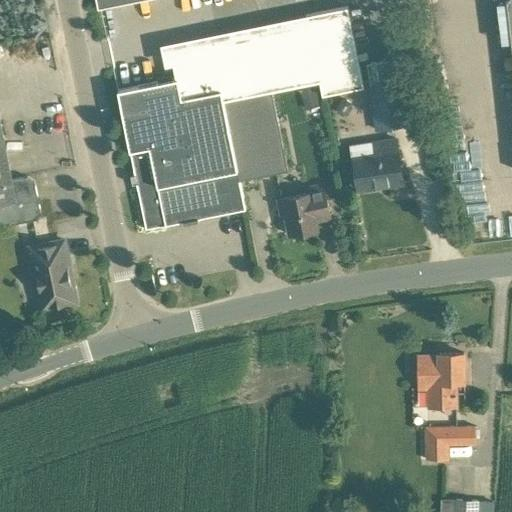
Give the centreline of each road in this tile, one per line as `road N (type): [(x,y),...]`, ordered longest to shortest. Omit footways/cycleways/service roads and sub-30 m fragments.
road 1 (tertiary): [(137,336),(297,296),(511,262)]
road 2 (unclassified): [(137,336),(70,0)]
road 3 (tertiary): [(0,382),(137,336)]
